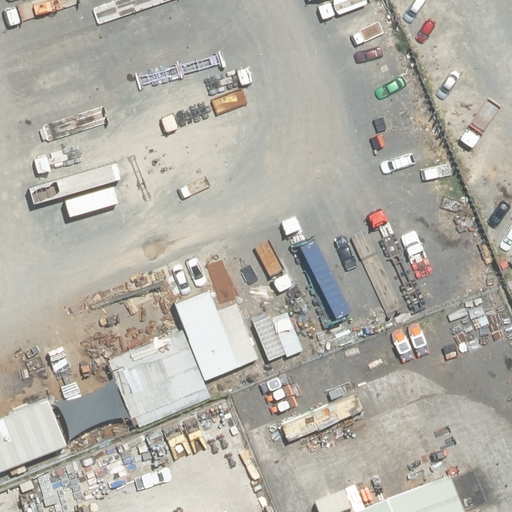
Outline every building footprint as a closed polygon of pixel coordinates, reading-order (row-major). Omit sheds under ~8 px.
[(178,303),(189,329),(211,381),(262,360),(240,306),(224,312),(214,288),(178,303)] [(295,310),(256,325),(270,361),(308,346),(295,310)] [(189,329),(103,365),(130,432),(217,396),(211,381),(189,329)] [(56,398),(0,420),(0,474),(75,446),(56,398)] [(366,431),(344,425),(326,492),(347,498),(366,431)] [(468,511),(455,481),(379,511),(468,511)]
